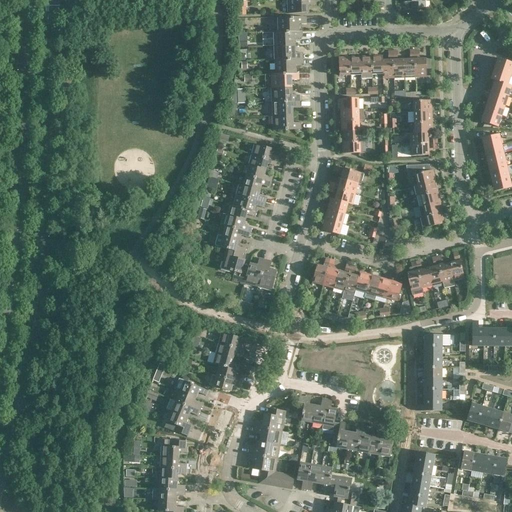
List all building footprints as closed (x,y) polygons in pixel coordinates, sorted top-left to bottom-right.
[(315,5),(315,0),(287,0),(288,14),(308,13),(308,5),(315,5)] [(411,8),(425,8),(424,0),(404,0),(404,3),(411,2),(411,8)] [(298,24),(306,24),(305,17),(278,18),(278,32),(279,32),(299,32),(299,31),(298,24)] [(278,32),(274,32),(274,47),(294,46),(294,38),(301,38),(301,31),(299,31),(299,32),(279,32),(278,32)] [(302,53),(295,53),(294,46),(274,47),(275,61),(302,59),(302,53)] [(382,61),(382,56),(371,57),(372,75),(382,74),(382,61)] [(350,57),(338,58),(339,76),(350,75),(350,57)] [(360,57),(350,57),(350,75),(361,75),(360,57)] [(360,57),(361,75),(361,79),(372,79),(372,75),(371,57),(360,57)] [(511,71),(511,62),(498,58),(494,69),(511,74),(511,71)] [(295,66),(303,66),(302,59),(275,61),(275,74),(275,75),(296,74),(296,73),(295,66)] [(415,78),(426,77),(425,59),(414,60),(415,78)] [(382,74),(382,79),(393,78),(393,60),(382,61),(382,74)] [(404,60),(393,60),(393,78),(404,78),(404,60)] [(415,78),(414,60),(404,60),(404,78),(415,78)] [(494,69),(491,79),(495,80),(508,84),(511,74),(494,69)] [(275,74),(271,74),(271,89),(291,88),(291,80),(298,80),(298,73),(296,73),(296,74),(275,75),(275,74)] [(508,96),(511,86),(508,84),(495,80),(491,90),(508,96)] [(299,95),(292,95),(291,88),(271,89),(272,103),(299,102),(299,95)] [(505,106),(508,96),(491,90),(488,101),(505,106)] [(358,99),(340,99),(340,110),(358,110),(358,99)] [(431,100),(413,101),(414,112),(432,111),(431,100)] [(484,111),(501,117),(505,106),(488,101),(484,111)] [(292,108),(300,108),(299,102),(272,103),(272,117),(293,116),(292,108)] [(341,121),(359,121),(364,120),(363,110),(358,110),(340,110),(341,121)] [(414,112),(414,123),(432,122),(432,111),(414,112)] [(481,121),(498,127),(501,117),(484,111),(481,121)] [(300,123),(293,123),(293,116),(272,117),(273,131),(300,130),(300,123)] [(341,121),(341,132),(359,131),(359,121),(341,121)] [(428,133),(432,133),(432,122),(414,123),(414,133),(414,134),(428,133)] [(341,132),(342,143),(360,142),(359,131),(341,132)] [(414,133),(410,133),(410,145),(428,144),(428,133),(414,134),(414,133)] [(499,134),(481,139),(484,149),(501,145),(499,134)] [(342,143),(342,154),(365,153),(365,142),(360,142),(342,143)] [(271,149),(255,144),(252,155),(276,162),(278,157),(270,155),(271,149)] [(411,156),(429,155),(428,144),(410,145),(411,156)] [(501,145),(484,149),(487,160),(504,156),(501,145)] [(222,157),(223,151),(217,149),(215,155),(222,157)] [(265,170),(267,164),(275,166),(276,162),(252,155),(249,165),(265,170)] [(487,160),(489,170),(506,166),(504,156),(487,160)] [(270,183),(272,178),(264,175),(265,170),(249,165),(246,176),(270,183)] [(435,181),(432,170),(430,171),(429,165),(406,166),(406,167),(407,167),(409,176),(415,175),(417,185),(435,181)] [(489,170),(492,181),(509,177),(506,166),(489,170)] [(364,174),(343,168),(340,179),(358,184),(361,185),(364,174)] [(260,191),(261,185),(269,187),(270,183),(246,176),(243,186),(260,191)] [(492,181),(494,192),(511,187),(509,177),(492,181)] [(209,178),(207,187),(214,189),(216,180),(209,178)] [(336,184),(335,189),(337,189),(355,194),(358,184),(340,179),(339,185),(336,184)] [(414,186),(416,196),(420,196),(438,191),(435,181),(417,185),(414,186)] [(260,191),(243,186),(239,185),(236,195),(265,203),(266,199),(258,196),(260,191)] [(348,204),(352,205),(355,194),(337,189),(335,199),(335,200),(348,203),(348,204)] [(419,207),(422,206),(440,202),(438,191),(420,196),(416,196),(419,207)] [(236,195),(233,205),(254,211),(256,206),(263,208),(265,203),(236,195)] [(335,199),(330,198),(327,209),(345,214),(348,204),(348,203),(335,200),(335,199)] [(440,202),(422,206),(419,207),(421,218),(443,212),(440,202)] [(233,205),(231,205),(228,216),(245,220),(246,215),(254,217),(256,212),(254,211),(233,205)] [(204,220),(207,209),(201,208),(201,209),(199,213),(198,218),(204,220)] [(327,209),(325,219),(342,224),(345,214),(327,209)] [(445,223),(443,212),(421,218),(420,218),(423,229),(445,223)] [(221,225),(250,233),(251,228),(243,226),(245,220),(228,216),(224,214),(221,225)] [(325,219),(322,230),(339,235),(342,224),(325,219)] [(250,233),(221,225),(218,235),(239,241),(241,235),(248,238),(250,233)] [(218,235),(215,246),(227,249),(242,253),(244,254),(245,249),(237,247),(239,241),(218,235)] [(249,266),(243,264),(245,260),(241,259),(242,253),(227,249),(221,269),(234,272),(232,281),(244,284),(245,283),(244,283),(249,266)] [(265,260),(259,259),(257,266),(249,263),(249,266),(244,283),(245,283),(258,287),(265,260)] [(258,287),(272,291),(277,271),(269,269),(271,262),(265,260),(258,287)] [(464,278),(460,261),(449,263),(453,281),(464,278)] [(438,266),(443,283),(444,288),(454,285),(453,281),(449,263),(438,266)] [(310,278),(309,282),(312,282),(323,285),(328,268),(328,266),(324,264),(323,267),(317,265),(313,279),(310,278)] [(443,283),(438,266),(428,268),(432,286),(443,283)] [(328,268),(323,285),(333,288),(338,271),(328,268)] [(428,268),(417,271),(422,288),(432,286),(428,268)] [(333,288),(344,291),(348,274),(338,271),(333,288)] [(407,274),(412,296),(423,293),(422,288),(417,271),(407,274)] [(370,275),(360,272),(359,277),(355,290),(366,293),(370,275)] [(344,291),(354,294),(355,290),(359,277),(348,274),(344,291)] [(370,275),(366,293),(364,297),(375,300),(376,296),(381,278),(370,275)] [(386,298),(391,281),(381,278),(376,296),(386,298)] [(397,301),(402,284),(391,281),(386,298),(397,301)] [(472,321),(472,329),(472,346),(483,346),(483,328),(478,328),(478,321),(472,321)] [(494,328),(483,328),(483,346),(494,346),(494,328)] [(505,346),(505,328),(494,328),(494,346),(505,346)] [(245,345),(237,343),(238,337),(222,333),(219,343),(243,350),(245,345)] [(447,336),(442,336),(442,335),(424,335),(424,346),(442,346),(442,345),(447,345),(447,336)] [(242,355),(243,350),(219,343),(216,354),(233,358),(234,353),(242,355)] [(442,346),(424,346),(424,357),(442,357),(442,346)] [(219,366),(220,366),(236,370),(236,371),(238,371),(239,366),(231,364),(233,358),(216,354),(213,364),(219,366)] [(442,368),(442,357),(424,357),(424,367),(442,368)] [(236,370),(220,366),(219,366),(217,376),(241,383),(242,378),(235,376),(236,371),(236,370)] [(442,368),(424,367),(424,378),(442,378),(442,368)] [(240,388),(241,383),(217,376),(212,375),(209,386),(230,392),(232,386),(240,388)] [(424,378),(424,389),(442,389),(442,378),(424,378)] [(205,395),(207,390),(187,382),(181,380),(179,379),(175,389),(180,391),(196,398),(198,392),(205,395)] [(442,389),(424,389),(424,400),(442,400),(442,389)] [(196,398),(180,391),(176,401),(199,411),(201,406),(193,403),(196,398)] [(301,421),(312,423),(315,406),(309,405),(310,397),(305,396),(305,397),(299,396),(297,409),(303,410),(301,421)] [(322,399),(320,407),(315,406),(312,423),(322,425),(327,400),(322,399)] [(322,425),(323,425),(322,429),(333,431),(334,423),(336,410),(330,409),(332,401),(327,400),(322,425)] [(441,411),(442,400),(424,400),(424,405),(417,405),(417,411),(441,411)] [(148,411),(151,404),(144,401),(141,408),(141,409),(148,411)] [(199,411),(176,401),(172,411),(187,418),(190,412),(197,415),(199,411)] [(472,403),(468,415),(466,420),(477,423),(482,406),(472,403)] [(493,409),(482,406),(477,423),(487,427),(493,409)] [(263,422),(256,420),(255,427),(282,431),(285,411),(272,409),(271,415),(264,414),(263,422)] [(487,427),(498,430),(503,412),(493,409),(487,427)] [(172,411),(165,427),(187,436),(189,430),(191,431),(193,426),(185,423),(187,418),(172,411)] [(508,433),(511,420),(511,415),(503,412),(498,430),(508,433)] [(334,423),(333,431),(332,434),(338,434),(336,447),(347,449),(350,432),(344,431),(346,423),(340,422),(340,423),(334,423)] [(355,433),(350,432),(347,449),(357,451),(362,426),(357,425),(355,433)] [(365,435),(367,427),(362,426),(357,451),(368,453),(371,436),(365,435)] [(279,445),(282,431),(255,427),(254,433),(261,434),(259,442),(279,445)] [(368,453),(379,455),(383,430),(378,429),(377,437),(371,436),(368,453)] [(387,439),(388,431),(383,430),(379,455),(390,457),(393,440),(387,439)] [(162,440),(161,457),(178,458),(179,452),(187,452),(187,447),(185,447),(186,441),(162,440)] [(251,448),(250,454),(277,459),(279,445),(259,442),(258,449),(251,448)] [(435,454),(410,450),(409,456),(416,457),(415,462),(433,465),(435,454)] [(475,453),(464,451),(461,469),(472,471),(475,453)] [(485,455),(475,453),(472,471),(482,473),(485,455)] [(277,459),(250,454),(249,461),(256,462),(255,470),(261,471),(267,472),(272,473),(274,473),(277,459)] [(493,475),(496,457),(485,455),(482,473),(493,475)] [(178,458),(161,457),(161,468),(186,469),(186,464),(178,464),(178,458)] [(507,459),(496,457),(493,475),(504,476),(507,459)] [(415,462),(413,473),(431,476),(433,465),(415,462)] [(311,465),(300,463),(297,480),(303,481),(301,489),(306,489),(311,465)] [(313,482),(318,483),(321,466),(311,465),(306,489),(311,490),(313,482)] [(328,492),(331,476),(332,468),(321,466),(318,483),(324,484),(323,492),(328,493),(328,492)] [(186,474),(186,469),(161,468),(160,478),(177,479),(177,474),(186,474)] [(431,476),(413,473),(412,484),(429,487),(431,476)] [(292,489),(294,476),(288,475),(286,488),(292,489)] [(349,492),(351,479),(331,476),(328,492),(334,493),(333,496),(338,497),(337,503),(355,506),(357,494),(349,492)] [(160,478),(159,489),(185,491),(185,486),(177,485),(177,479),(160,478)] [(427,497),(429,487),(412,484),(410,494),(427,497)] [(152,500),(159,500),(176,501),(176,495),(184,496),(185,491),(159,489),(153,489),(152,500)] [(410,494),(408,505),(421,507),(425,508),(427,497),(410,494)] [(159,500),(158,511),(165,511),(175,511),(183,511),(184,507),(175,507),(176,501),(159,500)] [(355,506),(337,503),(334,502),(333,510),(326,509),(325,511),(353,511),(354,506),(355,506)]
